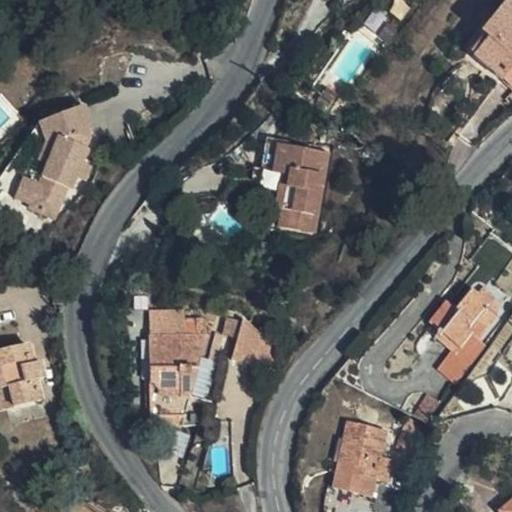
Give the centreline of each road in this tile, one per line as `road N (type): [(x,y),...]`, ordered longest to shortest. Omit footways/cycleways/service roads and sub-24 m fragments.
road 1 (tertiary): [(166,511),(94,406),(79,358),(84,264),(136,183),(217,104),(263,0)]
road 2 (secondary): [(511,136),(289,403),(275,451),(282,511)]
road 3 (residential): [(425,511),(454,442),(482,424),(511,425)]
